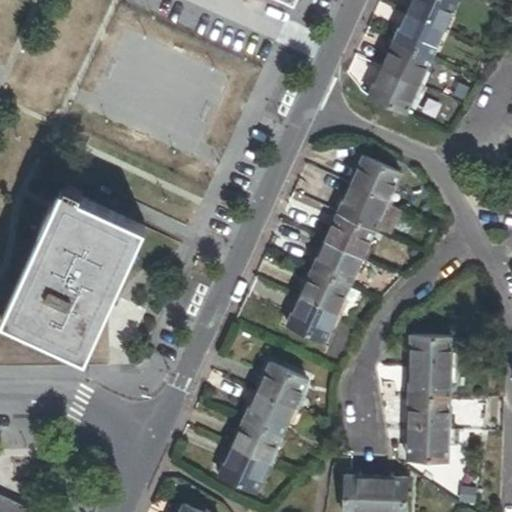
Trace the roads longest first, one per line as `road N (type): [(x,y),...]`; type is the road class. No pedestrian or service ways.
road 1 (residential): [(153,438),(304,107)]
road 2 (residential): [(304,107),(435,161),(511,322)]
road 3 (residential): [(0,401),(69,400),(153,438)]
road 4 (residential): [(511,370),(508,511)]
